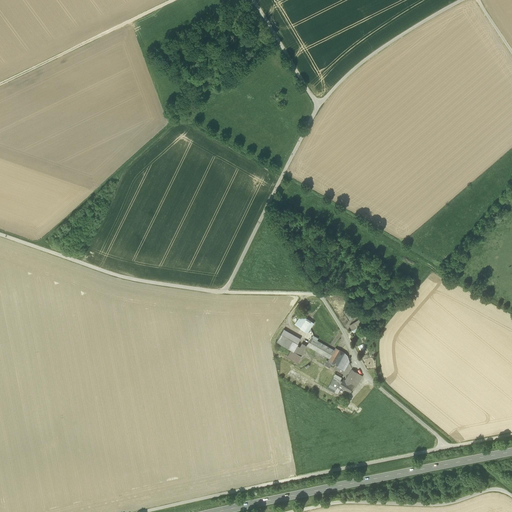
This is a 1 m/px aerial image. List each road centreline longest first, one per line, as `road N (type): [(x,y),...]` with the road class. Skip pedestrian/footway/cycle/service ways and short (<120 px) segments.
road 1 (track): [(511,434),(142,511)]
road 2 (primary): [(217,511),(511,451)]
road 3 (unclassified): [(224,292),(318,292),(375,383),(445,447)]
road 4 (unclassified): [(224,292),(115,276),(0,234)]
road 5 (unclassified): [(511,495),(490,488),(445,503),(350,501),(291,511)]
road 6 (unclassified): [(316,106),(224,292)]
road 7 (track): [(178,0),(0,85)]
road 8 (unclassified): [(462,0),(376,51),(316,106)]
road 9 (unclassified): [(252,0),(316,106)]
